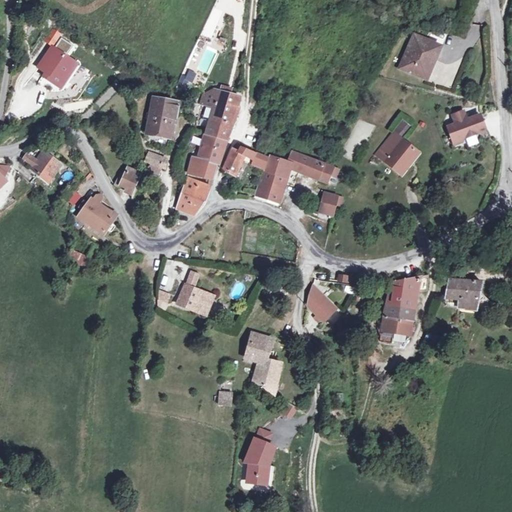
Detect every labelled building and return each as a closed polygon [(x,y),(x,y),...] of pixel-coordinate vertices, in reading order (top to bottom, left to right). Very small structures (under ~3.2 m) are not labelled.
[(216,35),(207,31),(202,40),(212,44),(216,35)] [(46,46),(55,44),(53,33),(44,35),(46,46)] [(401,69),(422,78),(431,58),(436,60),(441,47),(415,36),(401,69)] [(60,37),(55,46),(67,53),(72,45),(60,37)] [(42,76),(58,87),(75,63),(52,47),(38,68),(45,72),(42,76)] [(431,58),(422,78),(427,80),(436,60),(431,58)] [(75,63),(58,87),(61,89),(78,65),(75,63)] [(192,83),(196,73),(188,70),(184,80),(192,83)] [(207,134),(229,140),(240,107),(239,106),(241,98),(232,95),(223,93),(215,90),(204,95),(202,103),(201,104),(214,108),(207,134)] [(155,99),(148,135),(170,139),(173,123),(176,124),(180,103),(155,99)] [(486,128),(481,114),(468,119),(465,111),(454,115),(457,123),(449,126),(455,144),(463,141),(465,137),(479,132),(483,134),(486,128)] [(254,122),(241,148),(258,155),(265,139),(268,132),(268,131),(254,122)] [(404,122),(395,133),(404,140),(412,129),(404,122)] [(277,135),(268,132),(265,139),(274,143),(277,135)] [(396,149),(386,162),(403,175),(420,153),(404,140),(395,133),(387,142),(396,149)] [(227,145),(229,140),(207,134),(206,134),(199,157),(194,156),(189,174),(211,180),(215,164),(220,165),(227,145)] [(377,155),(386,162),(396,149),(387,142),(377,155)] [(258,155),(241,148),(240,152),(235,149),(230,157),(225,170),(236,176),(241,168),(244,162),(264,169),(266,170),(269,160),(258,156),(258,155)] [(49,184),(63,163),(45,151),(32,169),(49,184)] [(327,165),(324,164),(292,152),(289,162),(270,156),(269,160),(266,170),(256,198),(279,206),(291,170),(304,175),(308,176),(319,181),(328,184),(331,174),(337,176),(339,169),(327,165)] [(150,153),(146,162),(161,169),(165,160),(150,153)] [(10,166),(0,165),(0,174),(5,180),(10,166)] [(161,169),(153,165),(147,177),(155,180),(161,169)] [(114,185),(114,186),(115,187),(120,189),(122,186),(128,189),(126,192),(134,195),(142,175),(129,169),(125,178),(119,176),(114,185)] [(178,209),(196,216),(205,203),(211,188),(188,179),(178,209)] [(319,213),(326,214),(334,216),(337,205),(339,197),(324,194),(319,213)] [(88,203),(84,211),(79,218),(105,236),(117,216),(100,204),(103,201),(100,195),(95,196),(94,199),(92,198),(88,203)] [(79,207),(84,211),(88,203),(84,200),(79,207)] [(511,240),(511,237),(509,235),(505,239),(500,245),(504,249),(511,240)] [(67,260),(83,267),(88,257),(71,249),(67,260)] [(429,277),(422,278),(420,288),(428,289),(429,277)] [(420,288),(422,278),(392,283),(388,305),(416,310),(420,288)] [(460,300),(460,308),(478,311),(483,282),(450,280),(446,299),(460,300)] [(186,285),(179,305),(207,316),(215,296),(186,285)] [(309,306),(314,310),(325,322),(337,309),(322,295),(314,287),(311,296),(309,306)] [(159,291),(157,304),(169,306),(171,293),(159,291)] [(384,324),(383,330),(380,341),(391,343),(394,333),(411,336),(414,321),(410,320),(412,311),(416,311),(416,310),(388,305),(384,324)] [(428,333),(424,343),(441,349),(445,340),(428,333)] [(266,364),(268,359),(271,346),(274,339),(254,334),(248,359),(260,362),(266,364)] [(282,363),(268,359),(266,364),(260,362),(254,382),(276,394),(282,363)] [(221,383),(219,403),(231,405),(234,384),(221,383)] [(298,409),(290,404),(285,412),(292,417),(298,409)] [(259,431),(256,439),(268,444),(271,437),(259,431)] [(250,462),(248,482),(267,485),(269,470),(268,470),(269,466),(276,447),(268,444),(256,439),(247,461),(250,462)]
